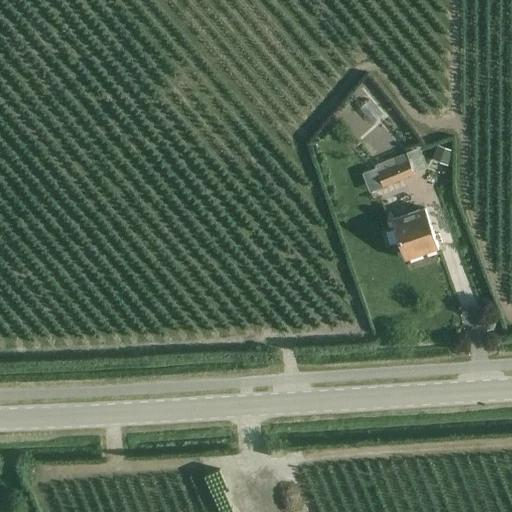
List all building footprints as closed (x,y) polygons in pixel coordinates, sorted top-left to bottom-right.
[(436,145),(432,159),(447,164),(452,151),(436,145)] [(398,164),(378,172),(383,186),(414,173),(407,153),(395,157),(398,164)] [(439,246),(426,207),(392,219),(405,258),(439,246)] [(384,234),(395,230),(391,216),(380,219),(384,234)] [(226,480),(220,462),(207,466),(213,484),(226,480)]
